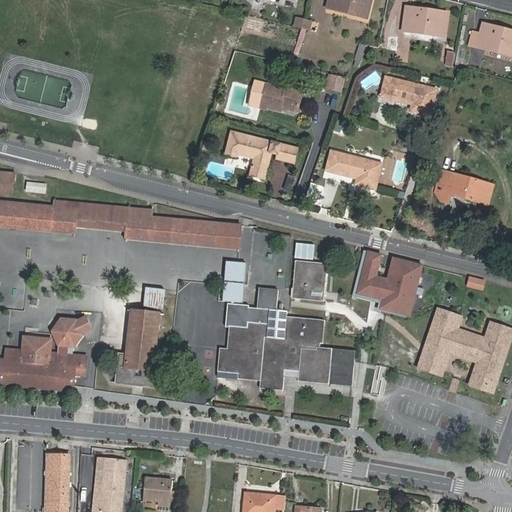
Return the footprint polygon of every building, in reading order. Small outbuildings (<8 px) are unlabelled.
[(367,18),(372,0),(329,0),(328,6),(356,13),(356,15),(367,18)] [(444,37),(448,13),(407,7),(404,29),(433,33),(433,36),(444,37)] [(295,26),(303,28),(305,20),(297,18),(295,26)] [(305,20),(303,28),(310,29),(312,22),(305,20)] [(511,31),(484,23),(481,34),(478,44),(506,52),(505,55),(511,56),(511,31)] [(478,44),(481,34),(473,31),(469,45),(477,47),(478,44)] [(360,64),(366,45),(359,43),(353,62),(360,64)] [(446,64),(453,65),(455,52),(449,51),(446,64)] [(342,93),(345,78),(328,74),(325,89),(342,93)] [(430,115),(436,90),(386,78),(382,97),(413,104),(411,110),(430,115)] [(297,112),(303,90),(287,85),(285,89),(267,85),(261,106),(281,111),(282,107),(297,112)] [(295,163),(299,149),(233,132),(227,156),(238,158),(239,155),(255,159),(250,176),(265,180),(272,153),(278,155),(277,158),(295,163)] [(375,188),(381,165),(332,152),(327,171),(358,179),(357,184),(375,188)] [(315,162),(304,159),(293,191),(305,195),(315,162)] [(0,227),(77,235),(80,204),(56,201),(54,206),(0,200),(0,194),(13,196),(15,185),(17,185),(17,174),(0,171),(0,227)] [(437,191),(451,195),(488,205),(493,185),(443,171),(437,191)] [(26,180),(25,191),(48,194),(49,183),(26,180)] [(448,203),(451,195),(437,191),(436,193),(441,201),(448,203)] [(80,204),(79,228),(127,232),(129,208),(80,204)] [(152,211),(129,208),(127,232),(126,238),(222,246),(239,248),(241,226),(152,217),(152,211)] [(294,258),(313,260),(314,245),(296,244),(294,258)] [(356,293),(368,251),(364,250),(351,295),(380,303),(381,299),(356,293)] [(226,283),(245,285),(247,263),(228,261),(226,283)] [(308,290),(323,291),(325,265),(298,262),(295,291),(293,290),(292,299),(307,300),(308,290)] [(483,291),(486,280),(469,276),(466,287),(483,291)] [(243,303),(245,285),(226,283),(224,301),(243,303)] [(423,289),(416,287),(413,286),(411,293),(422,296),(423,289)] [(146,288),(146,291),(144,307),(163,310),(165,294),(165,290),(146,288)] [(257,308),(270,309),(277,310),(279,290),(259,288),(257,308)] [(322,302),(323,291),(308,290),(307,300),(322,302)] [(323,320),(287,316),(285,340),(267,338),(270,311),(249,309),(250,305),(231,303),(228,327),(232,328),(229,349),(222,348),(220,372),(239,374),(238,376),(261,379),(260,385),(283,388),(285,368),(300,370),(299,379),(352,384),(355,353),(315,349),(315,343),(320,343),(323,320)] [(285,340),(287,316),(288,311),(277,310),(270,309),(270,311),(267,338),(285,340)] [(462,317),(439,309),(435,322),(440,324),(431,351),(447,361),(450,353),(451,350),(479,359),(478,362),(471,385),(493,393),(511,337),(511,333),(503,331),(501,335),(489,331),(486,339),(458,329),(462,317)] [(154,359),(160,314),(133,311),(127,356),(120,355),(117,382),(158,387),(162,359),(154,359)] [(88,318),(79,321),(84,335),(94,332),(88,318)] [(0,383),(76,391),(76,386),(78,377),(86,378),(88,357),(73,355),(74,347),(84,335),(79,321),(64,320),(53,331),(59,345),(58,354),(52,353),(52,340),(24,337),(22,350),(6,349),(5,362),(1,361),(0,371),(0,383)] [(440,324),(435,322),(422,362),(426,364),(425,369),(436,373),(438,367),(445,370),(447,361),(431,351),(440,324)] [(511,329),(491,322),(489,331),(501,335),(503,331),(511,333),(511,329)] [(479,359),(451,350),(450,353),(478,362),(479,359)] [(383,394),(388,367),(376,365),(371,392),(383,394)] [(68,511),(70,457),(49,456),(48,511),(68,511)] [(99,511),(118,511),(122,475),(124,459),(103,457),(102,472),(97,511),(99,511)] [(159,502),(171,503),(173,481),(146,478),(144,500),(159,502)] [(274,511),(275,510),(277,498),(246,495),(244,511),(274,511)] [(275,510),(285,511),(287,499),(277,498),(275,510)]
